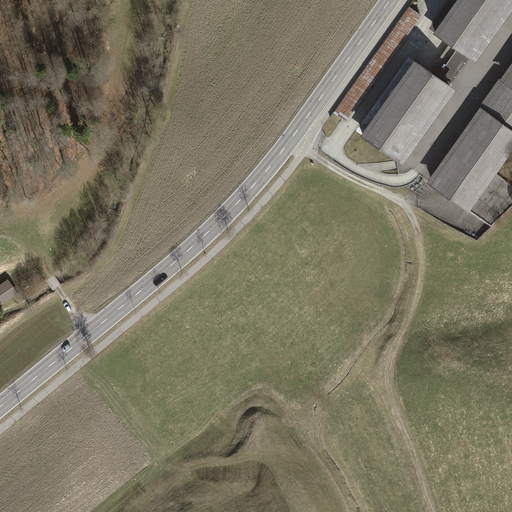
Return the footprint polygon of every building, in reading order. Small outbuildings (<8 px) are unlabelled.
[(511,0),(457,0),(434,32),(450,43),(470,58),(476,62),(511,11),(511,0)] [(410,8),(334,115),(348,125),(424,18),(410,8)] [(451,84),(470,58),(450,43),(431,70),(451,84)] [(416,59),(361,134),(403,164),(457,89),(451,84),(431,70),(416,59)] [(511,68),(483,109),(511,129),(511,68)] [(511,129),(483,109),(431,182),(471,211),(511,153),(511,129)] [(8,279),(0,284),(0,302),(2,305),(18,293),(8,279)]
